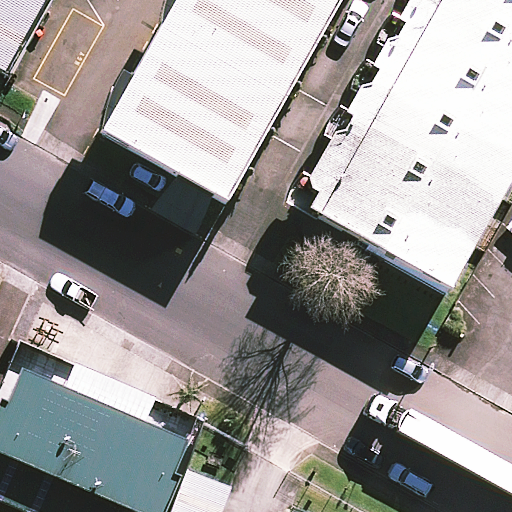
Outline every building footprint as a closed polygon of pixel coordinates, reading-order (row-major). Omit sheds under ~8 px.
[(49,0),(0,0),(0,65),(9,71),(49,0)] [(347,0),(180,0),(106,130),(232,201),(347,0)] [(511,17),(480,0),(423,0),(411,22),(511,78),(511,17)] [(511,0),(480,0),(511,17),(511,0)] [(511,78),(411,22),(385,68),(511,139),(511,78)] [(511,139),(385,68),(359,114),(508,197),(511,190),(511,139)] [(359,114),(333,160),(482,244),(508,197),(359,114)] [(333,160),(307,206),(456,290),(482,244),(333,160)] [(193,439),(27,369),(13,402),(8,400),(0,417),(0,495),(39,511),(171,511),(187,476),(179,473),(193,439)]
